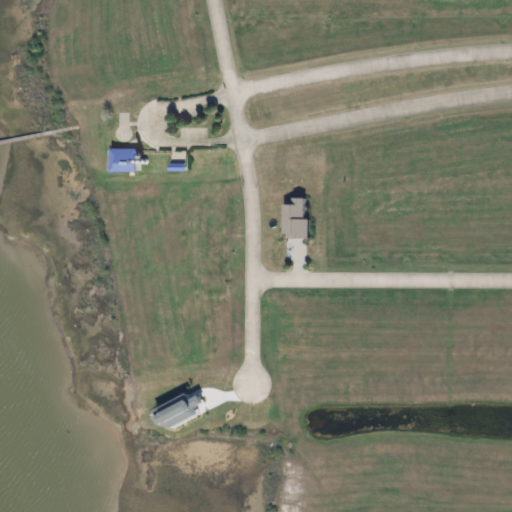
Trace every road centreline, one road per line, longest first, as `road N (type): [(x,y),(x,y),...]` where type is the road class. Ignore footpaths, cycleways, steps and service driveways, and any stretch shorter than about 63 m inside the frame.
road 1 (residential): [(213,0),(252,203),(249,380)]
road 2 (residential): [(511,52),(441,54),(230,89)]
road 3 (residential): [(239,141),(511,94)]
road 4 (residential): [(250,285),(511,283)]
